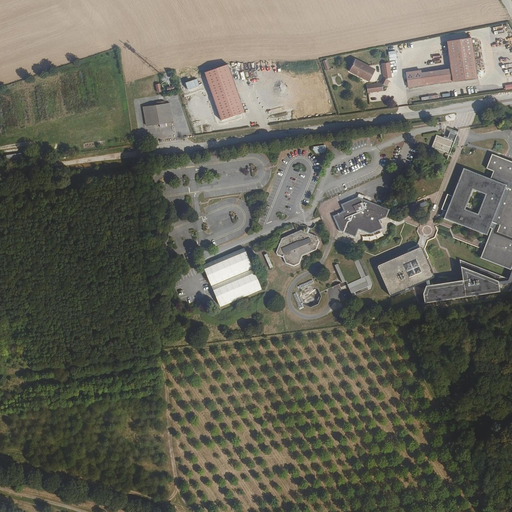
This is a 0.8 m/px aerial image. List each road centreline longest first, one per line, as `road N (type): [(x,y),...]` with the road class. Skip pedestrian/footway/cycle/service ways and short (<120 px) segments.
road 1 (residential): [(511,99),(147,154)]
road 2 (track): [(0,173),(147,154)]
